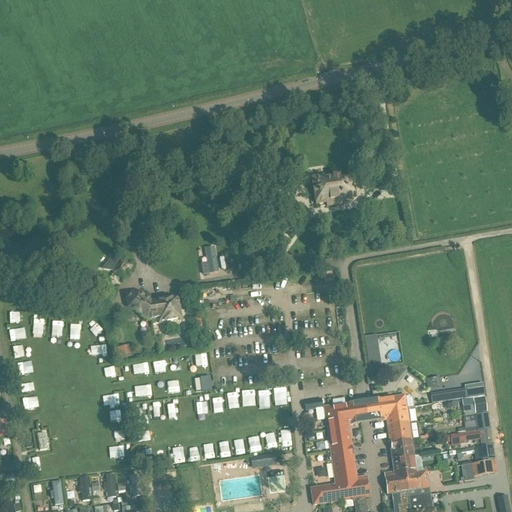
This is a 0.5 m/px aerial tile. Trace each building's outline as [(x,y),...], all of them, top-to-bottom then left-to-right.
[(376,167),(368,168),(369,181),(377,180),(376,167)] [(322,177),(312,179),(315,205),(326,204),(327,208),(342,206),(341,201),(352,200),(351,194),(354,193),(354,188),(351,189),(349,180),(339,181),(339,176),(333,177),(333,178),(323,179),(322,177)] [(207,265),(202,266),(203,276),(218,273),(213,248),(205,250),(207,265)] [(113,257),(102,272),(112,273),(111,274),(123,280),(126,274),(129,276),(133,267),(118,260),(118,261),(113,257)] [(229,257),(219,259),(221,270),(231,268),(229,257)] [(132,292),(126,293),(128,309),(147,322),(152,321),(152,326),(153,326),(151,317),(153,317),(150,304),(139,294),(133,295),(132,292)] [(151,304),(150,304),(153,317),(151,317),(153,326),(181,321),(177,300),(151,304)] [(112,302),(97,304),(99,315),(113,313),(112,302)] [(201,319),(188,321),(190,334),(203,332),(201,319)] [(88,345),(89,356),(102,355),(101,344),(88,345)] [(128,346),(115,349),(117,358),(130,356),(128,346)] [(107,362),(96,362),(97,374),(108,373),(107,362)] [(436,379),(428,380),(429,390),(437,389),(436,379)] [(129,383),(130,393),(147,392),(146,382),(129,383)] [(271,383),(272,397),(281,396),(281,383),(271,383)] [(229,400),(237,399),(237,388),(228,389),(229,400)] [(113,389),(100,389),(101,398),(113,398),(113,389)] [(455,392),(430,395),(431,404),(456,401),(455,392)] [(186,394),(186,403),(195,402),(194,393),(186,394)] [(312,415),(320,415),(319,395),(300,396),(301,405),(312,404),(312,415)] [(382,413),(406,409),(404,396),(364,403),(367,423),(383,421),(382,413)] [(484,399),(472,400),(474,416),(479,415),(486,414),(484,399)] [(116,403),(106,404),(107,414),(117,414),(116,403)] [(367,423),(364,403),(358,404),(324,409),(335,486),(310,489),(313,506),(353,500),(355,511),(365,511),(364,499),(368,498),(365,478),(356,479),(348,426),(367,423)] [(129,419),(140,418),(138,404),(128,405),(129,419)] [(408,424),(406,409),(382,413),(383,421),(386,421),(387,427),(408,424)] [(490,431),(488,419),(489,419),(488,414),(479,416),(479,415),(474,416),(462,417),(463,424),(477,422),(478,428),(468,429),(468,434),(478,432),(490,431)] [(108,419),(108,430),(118,429),(118,418),(108,419)] [(0,424),(1,430),(0,429),(0,433),(0,434),(0,435),(2,435),(2,437),(8,436),(5,420),(1,420),(1,421),(0,421),(0,424)] [(411,441),(408,424),(387,427),(390,444),(411,441)] [(248,431),(250,447),(260,446),(258,430),(248,431)] [(492,446),(490,431),(478,432),(478,433),(473,434),(474,439),(480,438),(481,448),(492,446)] [(220,435),(222,450),(231,449),(230,434),(220,435)] [(44,435),(37,436),(40,452),(47,451),(44,435)] [(112,449),(122,448),(121,436),(111,437),(112,449)] [(413,457),(411,441),(390,444),(392,461),(413,457)] [(475,466),(495,463),(492,446),(481,448),(474,449),(475,466)] [(274,456),(250,460),(251,471),(276,467),(274,456)] [(419,458),(413,458),(413,457),(392,461),(394,473),(385,474),(386,479),(405,476),(416,474),(421,473),(419,458)] [(458,467),(468,464),(466,458),(456,461),(458,467)] [(475,466),(471,466),(472,471),(473,479),(497,476),(495,463),(475,466)] [(185,465),(175,466),(176,475),(185,474),(185,465)] [(425,472),(421,473),(416,474),(405,476),(408,492),(406,492),(407,499),(429,496),(425,472)] [(103,485),(104,490),(107,490),(108,499),(115,498),(112,476),(105,477),(106,485),(103,485)] [(140,496),(137,476),(129,478),(131,488),(128,489),(129,493),(132,493),(133,498),(140,496)] [(408,492),(405,476),(386,479),(388,494),(391,494),(406,491),(406,492),(408,492)] [(89,501),(87,479),(79,480),(80,488),(78,488),(78,493),(80,493),(81,502),(86,502),(89,501)] [(62,505),(59,483),(51,484),(54,507),(62,505)] [(408,511),(407,499),(406,492),(406,491),(391,494),(394,511),(408,511)] [(434,511),(431,511),(429,496),(407,499),(408,511),(434,511)] [(9,497),(0,498),(2,511),(8,511),(7,503),(10,503),(9,497)] [(509,511),(507,498),(497,500),(499,511),(509,511)]
